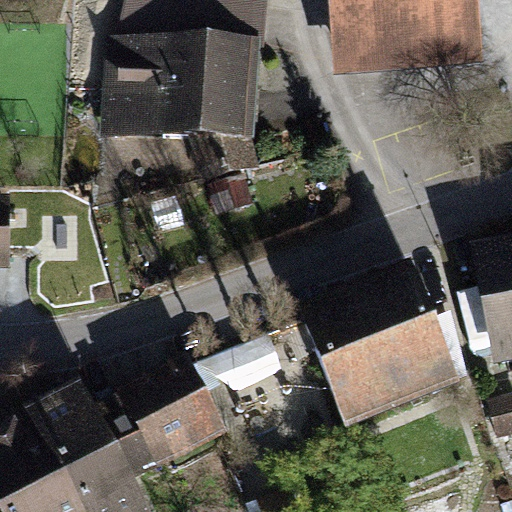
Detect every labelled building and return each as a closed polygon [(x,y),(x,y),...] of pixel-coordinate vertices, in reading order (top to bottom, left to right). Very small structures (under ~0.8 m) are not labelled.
[(121,0),(111,40),(255,41),(254,48),(260,49),(264,0),(121,0)] [(472,0),(324,0),(330,79),(477,69),(472,0)] [(97,140),(248,143),(254,48),(255,41),(111,40),(103,40),(97,140)] [(0,269),(10,270),(10,195),(0,194),(0,269)] [(511,239),(471,247),(494,370),(511,366),(511,239)] [(297,309),(347,435),(462,389),(412,264),(297,309)] [(182,374),(83,423),(108,470),(122,499),(220,451),(182,374)] [(24,424),(60,495),(108,470),(83,423),(71,400),(24,424)] [(0,435),(0,511),(68,511),(60,495),(24,424),(0,435)] [(129,511),(122,499),(108,470),(60,495),(68,511),(129,511)]
